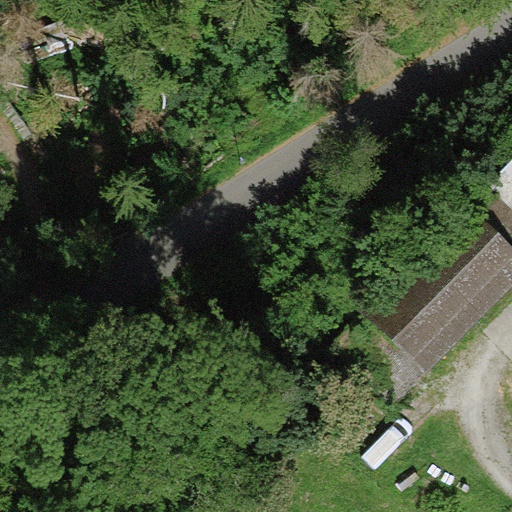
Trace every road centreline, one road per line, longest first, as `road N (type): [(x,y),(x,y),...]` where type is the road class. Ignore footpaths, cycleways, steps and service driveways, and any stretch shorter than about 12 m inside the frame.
road 1 (unclassified): [(511,36),(0,359)]
road 2 (track): [(36,336),(45,249),(29,141),(0,113)]
